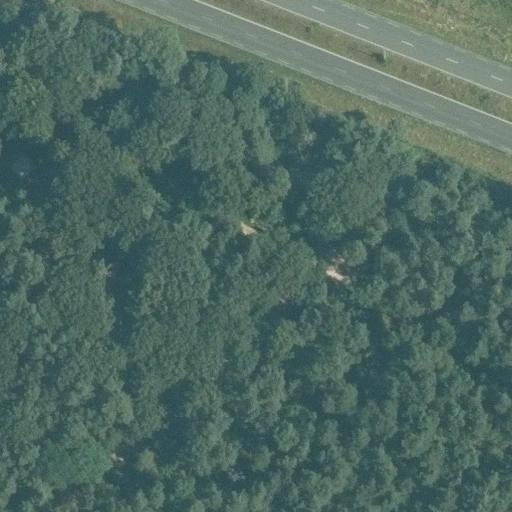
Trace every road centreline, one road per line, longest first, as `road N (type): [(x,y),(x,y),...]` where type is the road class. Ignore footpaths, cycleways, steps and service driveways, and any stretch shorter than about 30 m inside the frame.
road 1 (track): [(63,511),(438,161)]
road 2 (primary): [(166,0),(511,135)]
road 3 (primary): [(511,79),(308,0)]
